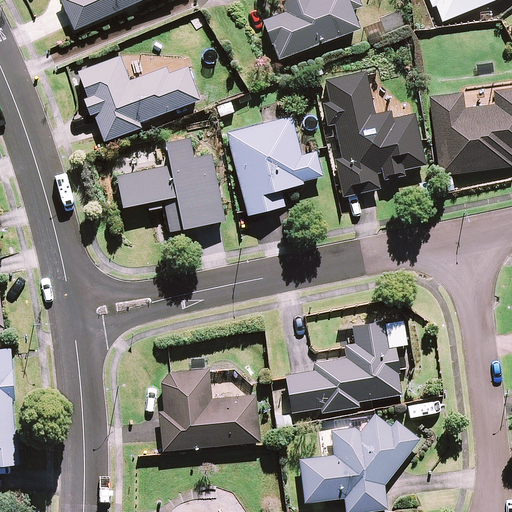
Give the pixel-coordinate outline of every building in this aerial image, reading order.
[(62,0),(75,28),(136,0),(62,0)] [(265,20),(279,57),(284,55),(286,60),(307,53),(306,49),(305,46),(361,25),(351,0),(283,0),(281,1),(285,12),(265,20)] [(428,0),(432,9),(435,8),(441,23),(496,0),(428,0)] [(405,33),(399,14),(364,25),(370,45),(405,33)] [(79,71),(88,96),(83,98),(89,116),(95,113),(104,139),(141,125),(139,120),(198,98),(182,54),(156,63),(138,70),(131,52),(79,71)] [(372,112),(365,71),(325,78),(344,194),(379,188),(377,178),(405,173),(404,167),(422,164),(414,113),(390,117),(389,109),(372,112)] [(511,87),(493,90),(495,104),(464,108),(462,92),(430,96),(441,174),(511,163),(511,87)] [(301,154),(290,116),(228,133),(249,213),(284,203),(279,187),(322,175),(315,151),(301,154)] [(193,155),(190,138),(167,143),(171,163),(118,174),(124,205),(148,200),(149,208),(165,205),(170,229),(223,218),(209,152),(193,155)] [(387,345),(382,319),(353,324),(356,342),(345,344),(346,356),(316,361),(317,369),(287,374),(292,410),(320,405),(321,410),(361,404),(360,399),(400,392),(396,369),(392,344),(387,345)] [(15,390),(11,348),(0,348),(0,460),(18,459),(12,391),(15,390)] [(210,398),(208,369),(163,373),(166,409),(160,409),(164,447),(258,439),(254,394),(210,398)] [(395,417),(390,424),(375,412),(366,424),(332,428),(335,453),(300,458),(306,499),(345,494),(347,511),(386,505),(383,484),(405,455),(420,435),(395,417)]
